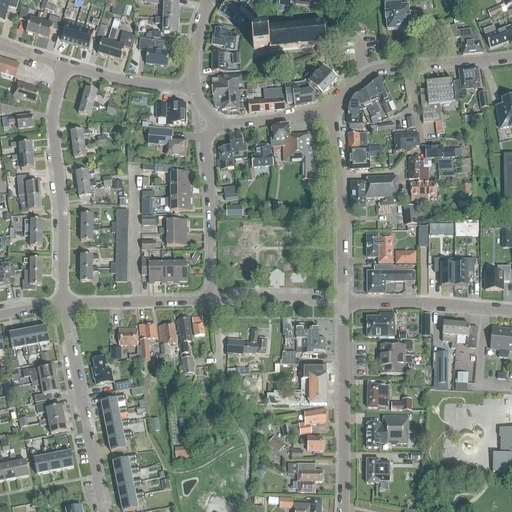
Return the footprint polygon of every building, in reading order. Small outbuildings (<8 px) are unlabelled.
[(9,0),(10,0),(8,0),(0,0),(0,20),(4,22),(8,8),(16,10),(18,0),(9,0)] [(259,8),(258,7),(262,1),(261,0),(248,0),(250,1),(245,8),(254,15),(259,8)] [(409,21),(413,21),(413,14),(409,14),(408,6),(401,7),(400,0),(384,0),(385,6),(384,6),(387,31),(395,30),(395,31),(402,30),(404,32),(407,32),(408,31),(410,31),(409,21)] [(511,0),(501,0),(504,4),(496,8),(487,12),(490,18),(507,11),(505,7),(511,3),(511,0)] [(44,10),(52,13),(55,5),(47,3),(44,10)] [(121,18),(124,7),(113,4),(110,15),(121,18)] [(163,4),(163,19),(178,20),(178,5),(163,4)] [(253,16),(249,13),(241,8),(239,10),(231,5),(230,7),(225,4),(219,13),(240,27),(245,19),(249,21),(253,16)] [(129,17),(131,8),(125,6),(122,15),(129,17)] [(30,10),(20,8),(18,19),(26,22),(30,10)] [(25,33),(37,36),(41,22),(43,15),(38,13),(36,21),(30,19),(25,33)] [(452,18),(454,26),(462,23),(461,16),(452,18)] [(47,24),(41,22),(37,36),(48,40),(51,29),(56,31),(59,20),(49,17),(47,24)] [(178,20),(163,19),(155,19),(155,24),(162,25),(162,34),(177,34),(178,20)] [(66,23),(60,42),(69,45),(75,26),(66,23)] [(269,50),(326,45),(324,23),(267,29),(267,31),(251,33),(253,50),(269,49),(269,50)] [(106,27),(100,25),(96,37),(102,39),(106,27)] [(84,29),(75,26),(69,45),(78,47),(84,29)] [(472,38),(470,30),(456,32),(456,26),(446,28),(448,40),(461,39),(462,56),(483,53),(477,37),(472,38)] [(490,49),(511,41),(511,26),(495,32),(493,26),(483,30),(485,36),(490,49)] [(84,29),(78,47),(87,50),(93,32),(84,29)] [(97,55),(108,58),(113,44),(117,31),(111,29),(107,42),(101,41),(97,55)] [(229,35),(229,32),(215,30),(214,37),(213,37),(212,46),(224,48),(224,50),(234,51),(236,36),(229,35)] [(118,46),(113,44),(108,58),(120,62),(124,47),(130,49),(134,37),(122,33),(118,46)] [(165,52),(167,43),(140,40),(138,51),(147,52),(145,65),(167,67),(168,53),(165,52)] [(212,72),(223,73),(226,73),(227,64),(223,64),(223,59),(227,59),(228,54),(212,54),(212,72)] [(15,78),(19,65),(0,59),(0,75),(0,74),(15,78)] [(304,79),(306,81),(322,96),(337,81),(323,68),(319,71),(315,67),(304,79)] [(459,71),(460,85),(461,91),(466,90),(479,89),(477,69),(459,71)] [(226,93),(238,92),(237,85),(242,85),(241,76),(218,78),(218,80),(212,80),(212,85),(213,100),(227,99),(226,93)] [(372,84),(379,101),(382,107),(388,119),(393,117),(391,113),(388,104),(391,102),(384,86),(382,81),(381,80),(380,79),(379,79),(378,79),(378,80),(372,84)] [(322,96),(306,81),(303,83),(294,85),(293,84),(285,85),(287,105),(294,104),(294,108),(314,104),(322,96)] [(438,105),(453,104),(451,81),(426,83),(427,95),(420,96),(423,124),(440,122),(438,105)] [(33,88),(17,83),(12,99),(21,101),(21,100),(35,104),(39,91),(33,90),(33,88)] [(374,103),(379,101),(372,84),(372,85),(367,88),(364,90),(376,114),(379,113),(374,103)] [(86,89),(82,102),(93,105),(94,104),(96,96),(101,97),(102,93),(97,92),(86,89)] [(281,89),(263,91),(264,101),(247,102),(249,114),(284,111),(283,95),(282,95),(281,89)] [(376,114),(364,90),(357,95),(363,110),(367,108),(372,119),(376,117),(375,115),(376,114)] [(238,99),(238,92),(226,93),(227,99),(213,100),(213,103),(214,103),(215,106),(217,109),(221,108),(221,111),(238,109),(237,99),(238,99)] [(488,108),(486,93),(478,94),(480,109),(488,108)] [(362,110),(363,110),(357,95),(356,96),(352,100),(351,102),(350,104),(349,108),(348,112),(348,116),(347,116),(348,125),(350,125),(350,131),(362,131),(362,110)] [(511,98),(501,100),(502,106),(496,107),(500,130),(511,127),(511,98)] [(99,105),(94,104),(93,105),(82,102),(78,114),(90,118),(92,109),(98,110),(99,105)] [(185,124),(186,104),(166,104),(166,105),(157,105),(156,119),(166,119),(166,126),(173,126),(173,124),(185,124)] [(465,118),(484,117),(483,109),(464,111),(465,118)] [(16,117),(8,118),(2,119),(3,129),(9,128),(8,125),(17,124),(18,130),(34,128),(32,116),(16,118),(16,117)] [(406,119),(408,129),(415,128),(413,118),(406,119)] [(314,157),(314,134),(307,134),(307,135),(290,136),(289,124),(271,127),(272,129),(273,140),(270,141),(271,149),(283,149),(283,162),(301,161),(302,181),(314,181),(314,157)] [(376,127),(377,133),(394,130),(393,124),(376,127)] [(185,158),(186,141),(172,140),(172,131),(149,129),(147,145),(167,147),(166,156),(185,158)] [(72,144),(84,143),(83,135),(88,135),(88,130),(82,131),(71,132),(72,144)] [(358,134),(347,134),(349,171),(361,170),(369,169),(368,149),(367,149),(366,134),(358,134)] [(406,154),(415,149),(415,147),(419,147),(418,134),(394,136),(395,136),(395,153),(406,152),(406,154)] [(228,138),(230,147),(232,161),(247,159),(246,148),(243,148),(241,136),(228,138)] [(89,142),(84,143),(72,144),(74,159),(85,157),(84,147),(90,147),(89,142)] [(19,148),(20,156),(32,155),(31,144),(19,145),(19,143),(10,144),(11,149),(19,148)] [(232,161),(230,147),(218,149),(219,161),(218,161),(219,169),(220,169),(221,172),(234,170),(232,161)] [(253,168),(272,166),(271,155),(268,155),(267,147),(254,148),(255,156),(252,157),(253,168)] [(462,150),(454,151),(454,150),(442,151),(442,147),(425,148),(426,159),(443,159),(443,158),(462,157),(462,150)] [(511,154),(503,154),(504,202),(511,201),(511,154)] [(34,170),(32,155),(20,156),(11,157),(12,162),(20,161),(21,171),(34,170)] [(419,183),(423,183),(428,183),(428,169),(423,169),(423,163),(419,163),(419,160),(409,160),(409,181),(419,181),(419,183)] [(191,173),(178,173),(178,167),(143,165),(143,171),(155,172),(155,173),(170,174),(170,187),(191,186),(191,173)] [(77,185),(89,183),(88,176),(94,175),(93,171),(88,172),(76,173),(77,185)] [(378,207),(401,206),(401,198),(397,198),(396,177),(366,179),(366,183),(351,184),(352,209),(365,208),(365,199),(377,199),(378,207)] [(26,188),(27,196),(27,198),(39,197),(38,183),(25,184),(25,183),(17,183),(18,189),(26,188)] [(95,183),(89,183),(77,185),(79,199),(91,198),(90,188),(95,187),(95,183)] [(428,196),(437,196),(436,184),(411,184),(411,202),(428,201),(428,196)] [(191,199),(191,186),(170,187),(171,199),(191,199)] [(223,189),(224,196),(229,195),(235,194),(236,194),(236,188),(223,189)] [(237,201),(236,194),(235,194),(229,195),(224,196),(225,202),(237,201)] [(19,202),(27,201),(28,212),(40,211),(39,197),(27,198),(27,196),(18,197),(19,202)] [(191,212),(191,199),(171,199),(164,200),(164,207),(171,207),(171,212),(191,212)] [(242,206),(226,207),(226,217),(242,217),(242,206)] [(403,208),(405,226),(416,225),(415,220),(419,220),(418,208),(414,209),(414,206),(403,208)] [(151,208),(142,208),(142,216),(151,216),(151,208)] [(81,215),(80,228),(92,229),(92,227),(92,220),(98,220),(98,216),(92,215),(81,215)] [(142,226),(154,226),(154,218),(142,218),(142,226)] [(31,225),(31,233),(42,233),(42,221),(31,221),(25,221),(25,225),(31,225)] [(167,221),(167,229),(159,229),(159,235),(167,235),(167,234),(187,234),(187,221),(167,221)] [(80,228),(80,242),(92,242),(92,232),(98,232),(98,227),(92,227),(92,229),(80,228)] [(42,233),(31,233),(25,233),(24,237),(31,237),(31,247),(42,247),(42,233)] [(167,234),(167,235),(167,247),(187,247),(187,234),(167,234)] [(391,264),(391,237),(378,237),(367,237),(367,259),(379,258),(379,264),(391,264)] [(155,242),(141,242),(141,251),(155,251),(155,242)] [(80,256),(80,269),(92,270),(92,268),(92,261),(98,261),(98,256),(92,256),(80,256)] [(30,264),(30,272),(42,272),(42,259),(30,259),(30,260),(24,260),(24,264),(30,264)] [(0,287),(6,287),(4,276),(9,275),(9,278),(13,278),(13,268),(10,267),(8,260),(1,262),(0,262),(0,287)] [(434,260),(434,273),(441,273),(441,287),(454,287),(454,260),(434,260)] [(454,260),(454,287),(467,287),(467,273),(474,273),(474,260),(454,260)] [(149,284),(162,283),(162,264),(149,264),(149,261),(141,261),(142,276),(149,276),(149,284)] [(162,283),(175,283),(175,263),(162,264),(162,283)] [(175,263),(175,283),(187,283),(187,263),(175,263)] [(374,266),(374,272),(367,272),(367,295),(386,295),(386,283),(415,283),(415,272),(393,272),(393,266),(374,266)] [(484,273),(484,291),(503,291),(503,282),(509,282),(509,267),(497,267),(497,273),(484,273)] [(80,269),(80,283),(91,283),(92,273),(98,273),(98,268),(92,268),(92,270),(80,269)] [(42,286),(42,272),(30,272),(24,272),(24,282),(23,282),(23,290),(36,291),(36,286),(42,286)] [(367,338),(379,338),(379,340),(394,340),(394,315),(380,315),(380,318),(367,318),(367,338)] [(195,337),(204,336),(202,317),(192,319),(195,337)] [(188,319),(179,320),(178,321),(180,343),(179,343),(180,355),(188,354),(186,343),(191,342),(188,319)] [(282,326),(282,336),(284,336),(284,340),(302,340),(302,341),(319,341),(319,339),(319,328),(307,328),(307,324),(298,325),(298,328),(296,328),(296,336),(291,336),(290,326),(282,326)] [(456,346),(457,337),(456,337),(457,325),(444,324),(443,336),(450,336),(449,345),(456,346)] [(139,327),(141,347),(140,347),(142,362),(150,361),(147,341),(156,340),(154,325),(139,327)] [(162,362),(165,362),(164,356),(169,355),(167,345),(176,344),(173,325),(157,327),(162,362)] [(470,326),(457,325),(456,337),(457,337),(465,338),(465,346),(469,347),(469,349),(476,350),(477,328),(469,327),(470,326)] [(37,346),(35,346),(37,355),(41,354),(39,345),(49,343),(46,328),(34,330),(37,346)] [(119,346),(137,346),(137,329),(119,329),(119,346)] [(498,358),(503,359),(506,330),(492,329),(490,350),(499,351),(498,358)] [(27,347),(35,346),(37,346),(34,330),(21,333),(24,348),(23,348),(24,357),(29,356),(27,347)] [(265,356),(266,340),(257,339),(258,331),(252,330),(251,344),(244,343),(243,354),(265,356)] [(508,359),(509,351),(511,351),(511,330),(506,330),(503,359),(508,359)] [(24,348),(21,333),(9,335),(12,349),(10,349),(12,358),(17,357),(15,350),(23,348),(24,348)] [(324,339),(319,339),(319,341),(302,341),(302,355),(313,355),(313,353),(324,352),(324,339)] [(380,346),(380,358),(405,359),(405,350),(412,350),(412,342),(404,342),(404,346),(380,346)] [(110,349),(110,361),(120,361),(120,349),(110,349)] [(295,366),(295,353),(282,353),(280,366),(295,366)] [(436,355),(433,355),(432,370),(433,370),(433,389),(434,389),(434,392),(452,392),(454,368),(447,367),(447,365),(447,354),(436,353),(436,355)] [(96,386),(113,383),(111,370),(108,371),(105,358),(92,360),(94,369),(91,369),(93,380),(94,380),(96,386)] [(412,359),(405,359),(380,358),(380,375),(412,376),(412,371),(405,371),(405,363),(412,363),(412,359)] [(180,360),(182,376),(193,375),(191,359),(180,360)] [(309,406),(326,406),(326,376),(325,376),(325,366),(301,366),(301,392),(274,392),(274,394),(267,394),(267,405),(309,405),(309,406)] [(41,383),(56,380),(53,368),(39,371),(38,369),(22,372),(24,379),(30,378),(32,384),(41,382),(41,383)] [(457,374),(456,384),(467,384),(467,374),(457,374)] [(58,392),(56,380),(41,383),(41,382),(32,384),(32,388),(41,386),(43,395),(34,397),(35,403),(52,400),(50,394),(58,392)] [(129,382),(113,385),(115,392),(130,389),(129,382)] [(4,385),(6,395),(14,394),(12,384),(4,385)] [(367,409),(388,409),(388,386),(367,386),(367,409)] [(118,412),(118,410),(116,402),(125,400),(124,395),(115,397),(115,400),(101,403),(104,415),(118,412)] [(391,403),(390,412),(411,412),(411,400),(401,400),(401,403),(391,403)] [(47,413),(48,421),(49,422),(64,419),(62,407),(53,409),(52,402),(36,405),(38,415),(47,413)] [(127,408),(118,410),(118,412),(104,415),(106,428),(121,425),(120,422),(119,414),(127,413),(127,408)] [(282,426),(283,438),(311,434),(310,426),(326,424),(326,411),(304,414),(304,424),(291,426),(291,425),(282,426)] [(382,425),(366,425),(367,450),(380,449),(380,444),(391,444),(392,446),(395,446),(396,445),(408,445),(408,418),(382,417),(382,425)] [(49,422),(48,421),(39,422),(40,427),(49,425),(51,435),(66,432),(64,419),(49,422)] [(158,419),(151,420),(152,432),(159,431),(158,419)] [(129,421),(120,422),(121,425),(106,428),(109,440),(123,437),(123,435),(121,427),(130,425),(129,421)] [(511,429),(498,429),(498,437),(500,437),(500,454),(492,454),(492,472),(500,473),(500,471),(511,470),(511,429)] [(132,433),(123,435),(123,437),(109,440),(111,453),(126,450),(124,439),(132,437),(132,433)] [(268,444),(278,453),(284,446),(273,437),(268,444)] [(323,452),(323,442),(322,442),(322,439),(307,438),(307,440),(300,440),(300,445),(307,446),(307,452),(323,452)] [(0,440),(0,441),(1,449),(8,447),(7,439),(0,440)] [(55,447),(57,456),(58,455),(61,471),(74,468),(71,453),(61,455),(59,446),(55,447)] [(174,449),(175,460),(190,458),(189,447),(174,449)] [(43,449),(45,458),(46,458),(49,473),(61,471),(58,455),(57,456),(49,457),(47,448),(43,449)] [(46,458),(45,458),(37,459),(35,451),(30,452),(32,461),(34,460),(37,476),(49,473),(46,458)] [(302,451),(292,451),(292,459),(302,460),(302,451)] [(10,455),(12,464),(13,464),(16,480),(29,477),(26,461),(16,463),(14,454),(10,455)] [(130,472),(130,470),(128,462),(137,460),(136,456),(127,458),(127,460),(113,463),(116,475),(130,472)] [(13,464),(12,464),(4,466),(2,457),(0,457),(0,466),(1,466),(4,482),(16,480),(13,464)] [(366,461),(366,484),(379,484),(379,482),(389,482),(389,463),(379,463),(379,461),(366,461)] [(267,473),(267,467),(264,464),(259,464),(257,466),(256,473),(258,476),(263,476),(267,473)] [(323,483),(323,472),(315,472),(315,465),(298,465),(298,483),(293,483),(293,488),(291,488),(291,490),(297,490),(297,493),(314,494),(314,483),(323,483)] [(130,472),(116,475),(118,488),(133,485),(132,482),(131,474),(139,472),(138,468),(130,470),(130,472)] [(161,482),(162,491),(170,489),(168,480),(161,482)] [(135,497),(135,495),(133,487),(142,485),(141,481),(132,482),(133,485),(118,488),(120,500),(135,497)] [(143,493),(135,495),(135,497),(120,500),(122,511),(127,511),(138,510),(136,499),(144,497),(143,493)] [(76,496),(65,498),(67,507),(77,506),(76,496)] [(293,505),(292,511),(320,511),(321,501),(309,500),(309,501),(306,500),(306,505),(293,505)]
